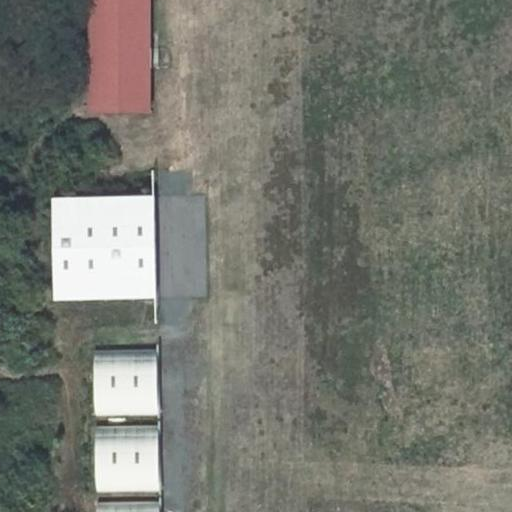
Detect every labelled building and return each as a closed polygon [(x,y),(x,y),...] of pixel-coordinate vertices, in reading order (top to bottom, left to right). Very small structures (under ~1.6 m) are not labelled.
[(89,0),(89,106),(149,108),(149,0),(89,0)] [(54,199),(56,300),(157,297),(155,198),(54,199)] [(158,413),(158,348),(95,348),(95,413),(158,413)] [(158,490),(158,424),(95,424),(96,490),(158,490)] [(158,511),(158,500),(95,500),(95,511),(158,511)]
